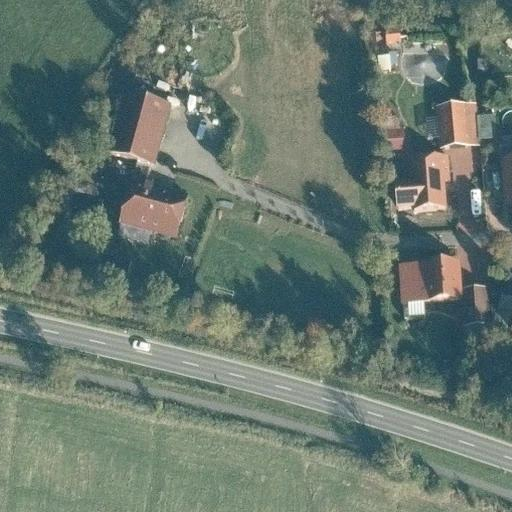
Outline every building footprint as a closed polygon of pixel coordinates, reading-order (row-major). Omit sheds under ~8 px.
[(386,24),(387,47),(402,45),(401,23),(386,24)] [(108,157),(156,171),(173,109),(125,96),(108,157)] [(442,153),(481,149),(478,107),(438,111),(442,153)] [(407,133),(402,134),(401,120),(384,121),(385,135),(387,155),(409,154),(407,133)] [(511,141),(505,142),(506,163),(503,163),(507,209),(511,208),(511,141)] [(415,214),(449,212),(447,184),(451,184),(449,159),(404,162),(405,185),(397,186),(399,213),(415,212),(415,214)] [(191,199),(133,183),(121,228),(178,244),(191,199)] [(465,331),(492,329),(489,292),(464,293),(462,265),(424,268),(427,308),(463,305),(465,331)] [(511,300),(504,298),(494,328),(509,333),(511,324),(511,300)] [(395,352),(396,339),(386,339),(385,351),(395,352)]
